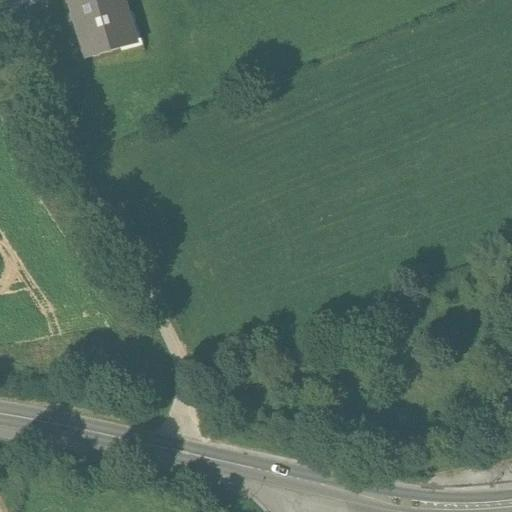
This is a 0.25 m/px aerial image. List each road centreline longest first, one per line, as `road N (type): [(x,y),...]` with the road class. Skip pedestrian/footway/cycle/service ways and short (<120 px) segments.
road 1 (unclassified): [(179,452),(182,382),(156,315),(94,223),(32,96),(0,3)]
road 2 (secondary): [(327,488),(415,506),(511,504)]
road 3 (secondary): [(0,414),(179,452)]
road 4 (secondary): [(179,452),(327,488)]
